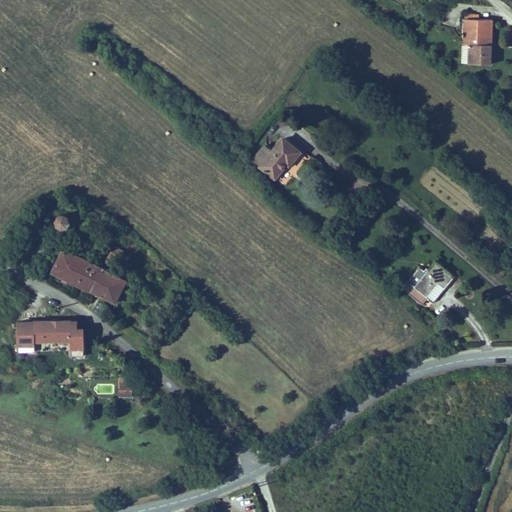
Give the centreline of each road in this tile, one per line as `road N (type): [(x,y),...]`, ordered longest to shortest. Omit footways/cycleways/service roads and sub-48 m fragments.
road 1 (residential): [(258,470),(85,313),(0,265)]
road 2 (tertiary): [(258,470),(399,379),(462,360),(511,356)]
road 3 (unknown): [(396,171),(463,219),(511,281)]
road 4 (tertiary): [(136,511),(258,470)]
